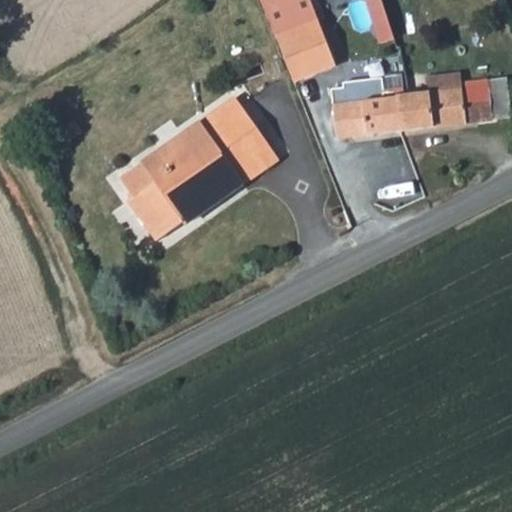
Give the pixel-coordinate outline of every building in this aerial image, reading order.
[(387,0),(371,0),(386,45),(400,41),(387,0)] [(314,42),(293,56),(302,67),(319,55),(334,44),(318,22),(309,28),(314,42)] [(413,88),(464,82),(463,75),(462,65),(409,76),(413,88)] [(400,91),(404,126),(494,115),(490,79),(489,71),(463,75),(464,82),(413,88),(400,91)] [(336,100),(341,134),(404,126),(400,91),(388,92),(386,72),(346,76),(346,81),(334,83),(336,100)] [(192,99),(204,117),(239,95),(226,76),(192,99)] [(507,77),(490,79),(494,115),(511,113),(507,77)] [(281,155),(239,95),(204,117),(121,171),(134,191),(129,194),(155,234),(180,217),(181,220),(281,155)]
